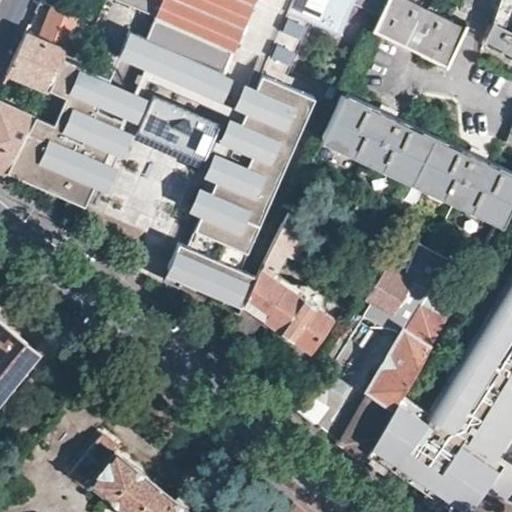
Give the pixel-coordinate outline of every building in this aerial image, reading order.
[(115,0),(107,21),(128,30),(118,56),(211,96),(251,0),(291,0),(253,89),(244,112),(240,124),(230,147),(251,156),(246,167),(225,158),(215,181),(210,193),(200,216),(186,249),(177,245),(164,276),(240,308),(254,278),(237,271),(312,99),(282,86),(310,23),(339,36),(353,4),(377,14),(383,0),(115,0)] [(383,0),(377,14),(370,30),(373,31),(375,27),(444,60),(442,66),(445,67),(467,21),(465,20),(462,26),(416,3),(410,0),(383,0)] [(511,0),(499,0),(498,4),(492,21),(511,31),(511,0)] [(24,30),(62,47),(67,34),(76,13),(52,4),(41,28),(27,22),(24,30)] [(511,31),(492,21),(487,30),(484,36),(483,38),(482,39),(505,50),(511,53),(511,31)] [(5,71),(44,87),(57,59),(62,47),(24,30),(10,60),(5,71)] [(108,80),(118,56),(67,34),(62,47),(57,59),(108,80)] [(107,82),(108,80),(57,59),(44,87),(66,96),(55,123),(32,114),(32,116),(28,123),(4,172),(63,197),(83,206),(91,187),(101,164),(106,153),(116,130),(119,123),(94,112),(97,106),(121,116),(131,93),(107,82)] [(244,112),(253,89),(243,85),(233,108),(244,112)] [(511,199),(511,174),(341,92),(322,134),(500,220),(503,221),(511,199)] [(135,122),(145,99),(131,93),(121,116),(135,122)] [(0,168),(4,172),(28,123),(32,116),(0,100),(0,168)] [(140,139),(208,167),(224,128),(156,100),(140,139)] [(230,147),(240,124),(228,119),(218,142),(230,147)] [(129,135),(116,130),(106,153),(119,158),(129,135)] [(215,181),(225,158),(213,154),(204,176),(215,181)] [(105,193),(114,170),(101,164),(91,187),(105,193)] [(200,216),(210,193),(199,188),(189,211),(200,216)] [(312,221),(287,209),(285,213),(254,278),(240,308),(239,312),(233,324),(250,336),(263,317),(308,348),(332,314),(319,305),(301,292),(272,272),(285,248),(297,255),(312,221)] [(469,278),(478,262),(467,255),(457,271),(469,278)] [(414,280),(387,262),(366,296),(392,313),(414,280)] [(511,277),(429,409),(401,393),(387,418),(368,451),(395,468),(454,504),(462,509),(466,511),(470,511),(486,486),(511,497),(511,277)] [(308,283),(301,292),(319,305),(324,295),(308,283)] [(415,370),(453,305),(429,290),(407,328),(404,327),(367,389),(369,391),(337,443),(361,462),(387,418),(401,393),(415,370)] [(0,393),(34,350),(0,322),(0,393)] [(292,407),(303,416),(310,406),(299,398),(292,407)] [(172,497),(114,450),(117,446),(102,433),(69,471),(85,484),(88,481),(125,511),(190,511),(183,506),(187,500),(178,491),(172,497)] [(305,511),(293,501),(285,511),(305,511)]
